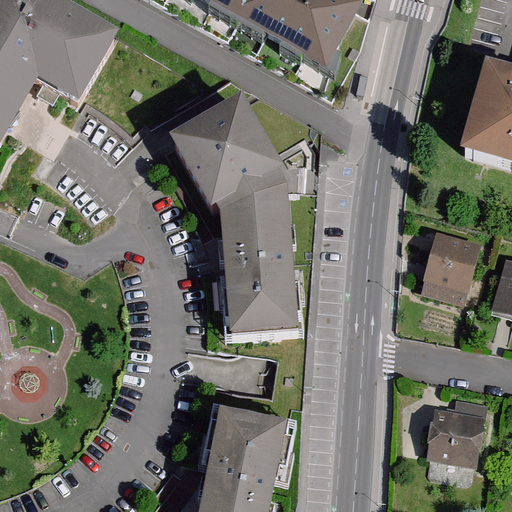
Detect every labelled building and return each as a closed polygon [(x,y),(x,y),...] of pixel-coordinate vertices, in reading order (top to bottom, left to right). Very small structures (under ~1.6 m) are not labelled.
[(143,0),(318,97),(340,41),(355,13),(330,0),(143,0)] [(0,151),(2,147),(0,145),(0,139),(16,113),(33,83),(45,91),(39,101),(53,109),(59,98),(78,110),(114,48),(34,1),(23,21),(1,8),(0,9),(0,151)] [(511,84),(482,76),(460,156),(511,170),(511,84)] [(224,220),(233,342),(296,336),(285,199),(273,177),(279,174),(244,115),(177,150),(211,212),(218,209),(224,220)] [(475,251),(436,241),(425,285),(464,295),(475,251)] [(511,271),(506,270),(495,313),(511,317),(511,271)] [(433,447),(430,462),(473,470),(483,413),(459,409),(457,421),(438,418),(435,435),(430,434),(428,446),(433,447)] [(268,511),(285,426),(222,413),(202,511),(268,511)]
